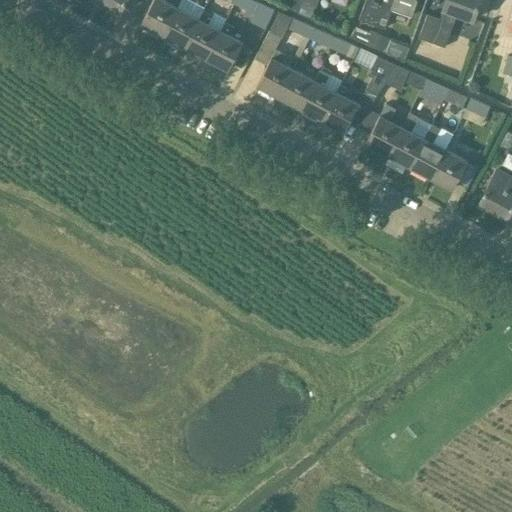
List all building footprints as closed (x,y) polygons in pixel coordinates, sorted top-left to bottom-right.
[(97,0),(119,11),(124,0),(97,0)] [(163,34),(177,6),(165,0),(152,0),(141,23),(163,34)] [(235,0),(234,4),(254,13),(259,2),(254,0),(235,0)] [(365,0),(359,16),(384,27),(392,7),(396,9),(411,14),(415,0),(365,0)] [(445,0),(443,8),(439,18),(427,13),(418,36),(444,46),(452,22),(455,12),(472,19),(479,0),(445,0)] [(199,18),(177,6),(163,34),(184,46),(199,18)] [(199,18),(184,46),(206,57),(221,29),(209,23),(208,23),(213,15),(205,11),(203,10),(199,18)] [(285,26),(305,35),(310,37),(314,27),(290,16),(285,26)] [(221,29),(206,57),(228,69),(243,41),(230,34),(234,27),(225,22),(221,29)] [(350,36),(350,37),(384,51),(389,38),(370,29),(369,31),(369,32),(357,26),(356,26),(350,36)] [(314,27),(310,37),(332,47),(336,37),(314,27)] [(355,58),(359,48),(336,37),(332,47),(355,58)] [(267,64),(256,84),(278,96),(293,68),(282,62),(286,54),(275,48),(271,56),(267,64)] [(386,81),(394,63),(377,55),(367,73),(372,76),(366,88),(376,94),(386,81)] [(503,72),(511,74),(511,55),(507,55),(503,72)] [(386,81),(396,85),(400,87),(404,80),(408,70),(394,63),(386,81)] [(293,68),(278,96),(300,108),(315,80),(293,68)] [(315,80),(300,108),(321,119),(336,91),(325,85),(330,74),(320,69),(315,80)] [(444,98),(448,88),(426,78),(422,88),(444,98)] [(340,84),(336,91),(321,119),(344,131),(358,103),(345,96),(349,89),(340,84)] [(463,107),(467,96),(448,88),(444,98),(463,107)] [(464,117),(484,124),(491,104),(471,96),(464,117)] [(370,132),(365,142),(387,154),(402,125),(390,119),(394,110),(396,108),(386,103),(385,105),(380,114),(370,132)] [(402,125),(387,154),(408,165),(423,137),(411,130),(419,116),(410,111),(402,126),(402,125)] [(448,144),(454,132),(442,126),(436,137),(448,144)] [(423,137),(408,165),(430,177),(445,148),(423,137)] [(445,148),(430,177),(452,188),(467,160),(445,148)] [(478,203),(507,218),(511,208),(511,176),(497,168),(478,203)]
